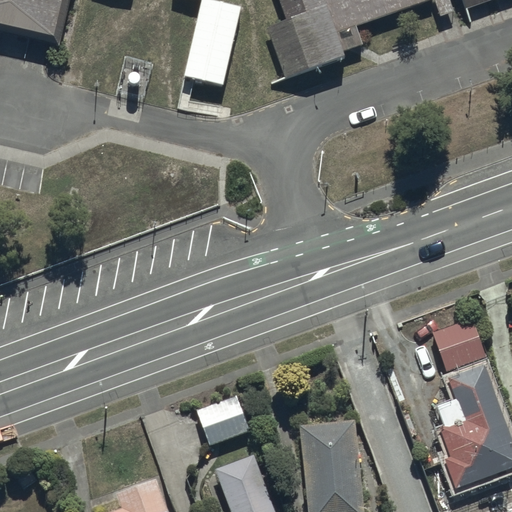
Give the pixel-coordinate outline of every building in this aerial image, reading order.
[(0,0),(0,36),(57,50),(68,0),(0,0)] [(199,0),(183,78),(221,86),(238,7),(211,2),(211,0),(199,0)] [(262,36),(281,91),(345,69),(341,59),(361,52),(355,35),(433,7),(440,27),(511,1),(511,0),(266,0),(278,31),(262,36)] [(469,320),(432,333),(447,373),(484,359),(469,320)] [(511,445),(485,366),(445,379),(453,401),(435,408),(442,429),(437,430),(446,460),(443,461),(453,491),(511,471),(511,445)] [(235,399),(196,412),(207,446),(246,433),(235,399)] [(362,511),(353,422),(296,429),(305,511),(362,511)] [(273,511),(253,455),(214,471),(228,511),(273,511)] [(164,511),(153,481),(113,496),(119,511),(117,511),(164,511)]
